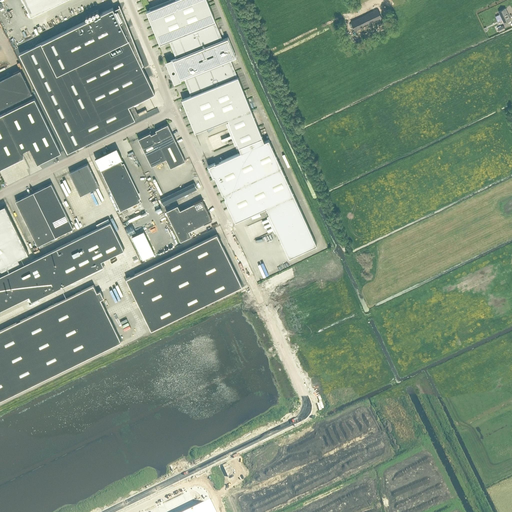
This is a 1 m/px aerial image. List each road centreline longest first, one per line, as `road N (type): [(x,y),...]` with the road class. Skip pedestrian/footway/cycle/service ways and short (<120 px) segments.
road 1 (tertiary): [(173,110),(307,410),(108,511)]
road 2 (unclassified): [(173,110),(0,194)]
